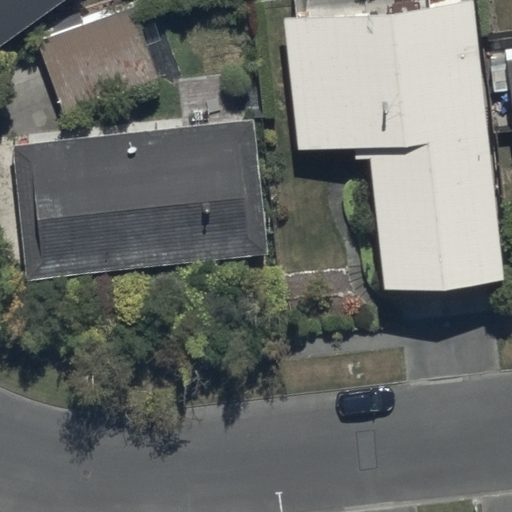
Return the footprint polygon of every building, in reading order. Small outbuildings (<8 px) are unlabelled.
[(0,0),(0,16),(23,0),(0,0)] [(130,0),(110,0),(30,29),(57,102),(154,68),(130,0)] [(496,256),(467,0),(278,0),(293,132),(347,126),(349,141),(362,139),(377,269),(496,256)] [(511,46),(485,50),(488,80),(503,78),(509,127),(511,126),(511,46)] [(6,129),(18,263),(263,241),(251,107),(6,129)]
